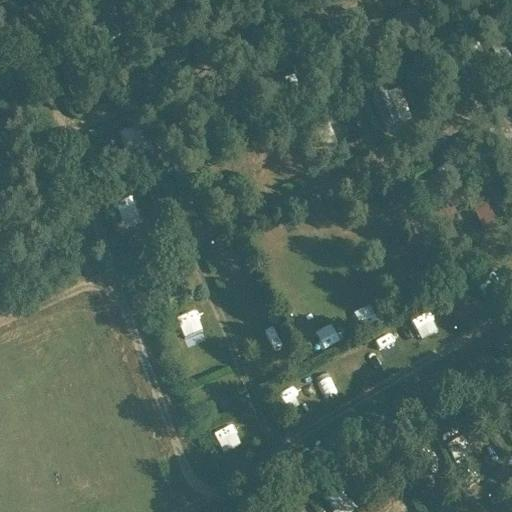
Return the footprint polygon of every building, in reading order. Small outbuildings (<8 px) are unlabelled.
[(418,9),(396,15),(402,37),(424,32),(418,9)] [(205,11),(195,21),(205,31),(215,21),(205,11)] [(56,41),(48,46),(54,57),(62,53),(56,41)] [(114,61),(121,72),(133,63),(126,53),(114,61)] [(104,101),(86,55),(57,66),(76,112),(104,101)] [(417,75),(407,79),(410,89),(421,86),(417,75)] [(400,89),(373,100),(386,131),(412,121),(400,89)] [(303,110),(307,121),(316,117),(312,107),(303,110)] [(263,108),(260,125),(275,127),(278,111),(263,108)] [(118,134),(134,178),(162,168),(147,124),(118,134)] [(510,146),(511,145),(511,125),(503,129),(510,146)] [(194,133),(188,149),(203,154),(208,138),(194,133)] [(169,136),(156,142),(163,155),(175,149),(169,136)] [(502,157),(491,162),(498,174),(508,169),(502,157)] [(484,164),(473,171),(479,182),(490,176),(484,164)] [(176,182),(187,178),(188,177),(183,165),(170,170),(175,182),(176,182)] [(172,179),(150,186),(162,223),(184,216),(172,179)] [(452,209),(466,202),(460,190),(446,197),(452,209)] [(146,289),(155,286),(152,274),(139,278),(143,290),(146,289)] [(172,322),(184,349),(201,341),(189,314),(172,322)] [(113,329),(123,359),(131,356),(122,326),(113,329)] [(358,351),(344,358),(352,374),(366,367),(358,351)] [(473,420),(464,424),(471,437),(479,432),(473,420)] [(234,464),(250,455),(240,439),(225,448),(234,464)] [(333,511),(349,511),(354,508),(344,495),(329,506),(333,511)]
